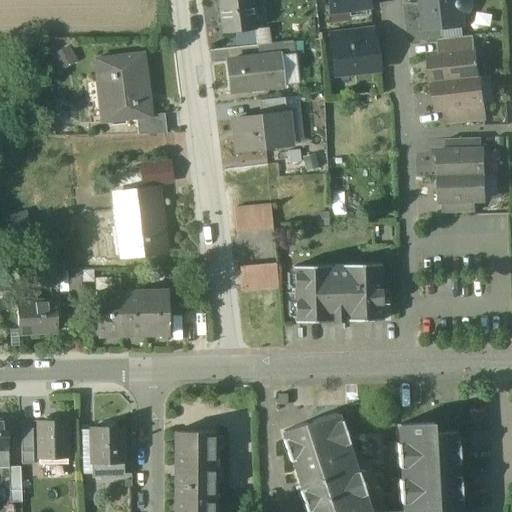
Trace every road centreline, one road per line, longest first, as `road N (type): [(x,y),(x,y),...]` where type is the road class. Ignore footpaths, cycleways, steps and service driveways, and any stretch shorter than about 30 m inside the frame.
road 1 (residential): [(187,0),(229,370)]
road 2 (residential): [(496,365),(229,370)]
road 3 (residential): [(145,373),(0,375)]
road 4 (residential): [(145,373),(145,511)]
